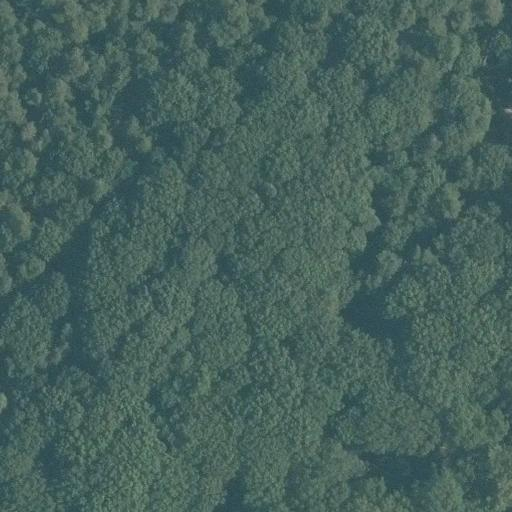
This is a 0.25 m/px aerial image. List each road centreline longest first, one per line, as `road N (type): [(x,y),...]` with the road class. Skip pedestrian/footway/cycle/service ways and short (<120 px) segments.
road 1 (track): [(489,314),(14,511)]
road 2 (track): [(511,56),(489,314)]
